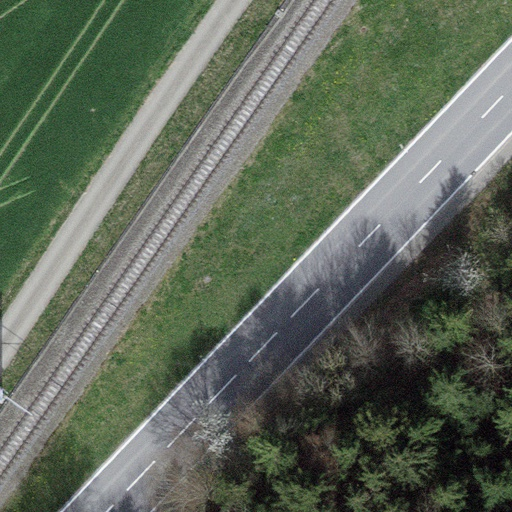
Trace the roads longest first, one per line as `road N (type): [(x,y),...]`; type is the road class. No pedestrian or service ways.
road 1 (secondary): [(511,84),(103,511)]
road 2 (track): [(0,350),(235,0)]
